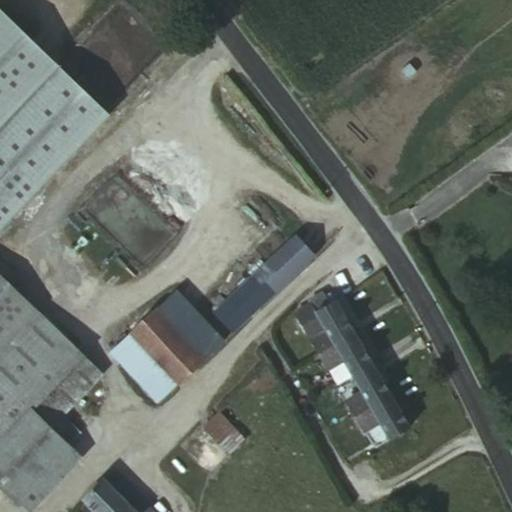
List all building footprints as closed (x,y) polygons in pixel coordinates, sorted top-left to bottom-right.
[(0,0),(0,210),(112,106),(14,0),(0,0)] [(144,306),(190,359),(213,337),(183,304),(218,269),(224,274),(209,289),(218,299),(212,305),(231,325),(304,255),(287,235),(251,267),(240,257),(277,222),(248,189),(203,231),(213,242),(144,306)] [(0,326),(31,297),(21,288),(1,267),(0,266),(0,326)] [(285,311),(308,352),(344,331),(327,303),(320,306),(312,293),(285,311)] [(0,326),(0,481),(54,432),(36,414),(48,401),(89,362),(31,297),(0,326)] [(119,330),(168,381),(190,359),(144,306),(119,330)] [(151,398),(168,381),(119,330),(100,347),(151,398)] [(363,365),(344,331),(308,352),(319,370),(335,361),(343,376),(363,365)] [(363,365),(343,376),(351,388),(336,399),(345,415),(362,405),(381,395),(363,365)] [(399,426),(381,395),(362,405),(370,423),(379,438),(399,426)] [(36,414),(54,432),(66,421),(48,401),(36,414)] [(362,405),(345,415),(356,432),(370,423),(362,405)] [(233,439),(208,411),(192,426),(218,453),(233,439)] [(54,432),(0,481),(0,485),(13,498),(68,447),(54,432)] [(74,499),(86,511),(146,511),(114,479),(105,489),(96,480),(74,499)]
